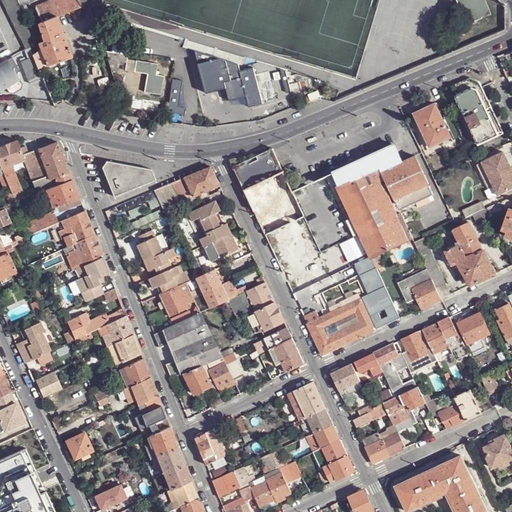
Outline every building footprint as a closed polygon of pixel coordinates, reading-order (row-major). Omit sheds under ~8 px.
[(2,0),(27,47),(29,46),(31,46),(36,36),(33,25),(30,22),(18,0),(2,0)] [(78,0),(51,0),(36,7),(41,21),(57,15),(57,16),(81,6),(78,0)] [(482,17),(489,14),(483,0),(460,0),(464,11),(462,12),(466,21),(481,15),(482,17)] [(485,0),(483,0),(489,14),(491,13),(485,0)] [(57,16),(57,15),(41,21),(39,22),(44,38),(44,39),(42,40),(40,44),(41,48),(48,65),(72,56),(57,16)] [(466,21),(466,23),(482,17),(481,15),(466,21)] [(468,41),(480,36),(478,31),(466,35),(468,41)] [(38,68),(33,56),(32,54),(29,48),(24,50),(26,56),(20,59),(29,83),(42,78),(38,68)] [(48,65),(41,48),(32,54),(33,56),(38,68),(48,65)] [(240,64),(196,50),(207,93),(227,88),(231,101),(247,96),(250,107),(264,104),(255,67),(242,71),(240,64)] [(127,56),(107,52),(109,62),(126,64),(127,56)] [(11,58),(0,64),(0,90),(5,87),(9,93),(14,94),(21,89),(22,85),(15,74),(19,72),(11,58)] [(157,64),(136,60),(134,72),(148,74),(145,92),(161,95),(164,76),(156,75),(157,64)] [(290,91),(284,67),(279,69),(285,92),(290,91)] [(107,76),(98,79),(101,88),(110,85),(107,76)] [(452,86),(457,96),(473,88),(478,89),(499,135),(504,132),(480,82),(471,78),(452,86)] [(182,80),(172,79),(166,112),(184,115),(185,107),(177,106),(182,80)] [(479,144),(499,135),(478,89),(473,88),(457,96),(479,144)] [(307,95),(310,101),(320,97),(318,91),(307,95)] [(452,135),(437,104),(416,113),(431,144),(452,135)] [(139,128),(137,136),(144,137),(146,129),(139,128)] [(454,141),(452,135),(431,144),(434,150),(454,141)] [(16,141),(0,147),(0,164),(1,168),(11,165),(23,160),(22,155),(19,149),(16,141)] [(38,149),(53,187),(71,180),(71,179),(63,160),(57,142),(38,149)] [(393,143),(374,153),(386,178),(401,210),(435,195),(416,156),(402,162),(393,143)] [(25,147),(19,149),(22,155),(27,153),(25,147)] [(231,159),(245,190),(285,170),(280,162),(274,148),(258,153),(241,157),(231,159)] [(53,187),(38,149),(27,153),(22,155),(23,160),(26,168),(30,177),(32,183),(33,186),(34,188),(36,194),(38,193),(46,190),(53,187)] [(511,167),(504,151),(477,165),(481,173),(487,170),(495,186),(498,194),(511,188),(511,167)] [(381,181),(386,178),(374,153),(334,173),(362,233),(373,257),(413,238),(402,213),(398,215),(381,181)] [(114,196),(157,180),(152,169),(106,161),(102,167),(114,196)] [(11,165),(1,168),(3,173),(12,194),(21,191),(11,165)] [(196,173),(180,180),(189,198),(221,185),(212,166),(196,173)] [(268,237),(306,218),(294,192),(285,170),(263,181),(245,190),(268,237)] [(487,170),(481,173),(489,189),(495,186),(487,170)] [(15,202),(12,194),(3,173),(0,174),(0,181),(9,205),(15,202)] [(76,190),(72,179),(71,179),(71,180),(53,187),(46,190),(53,208),(56,207),(70,201),(79,198),(76,190)] [(161,209),(189,198),(180,180),(153,191),(161,209)] [(36,194),(34,188),(26,191),(29,197),(36,194)] [(40,197),(38,193),(36,194),(29,197),(19,201),(21,205),(40,197)] [(81,203),(79,198),(70,201),(72,207),(81,203)] [(202,217),(210,235),(203,238),(206,245),(233,233),(229,223),(226,224),(222,226),(216,213),(220,212),(223,210),(218,200),(205,206),(191,213),(194,221),(202,217)] [(70,201),(56,207),(58,212),(72,207),(70,201)] [(481,202),(473,206),(476,213),(485,209),(481,202)] [(501,202),(488,208),(492,215),(504,209),(501,202)] [(473,206),(463,211),(467,218),(474,214),(476,213),(473,206)] [(0,226),(10,222),(15,220),(10,208),(5,210),(3,207),(0,208),(0,226)] [(478,225),(493,217),(492,215),(488,208),(485,209),(476,213),(474,214),(478,225)] [(50,214),(22,225),(27,236),(58,223),(54,212),(50,214)] [(89,223),(85,212),(61,222),(60,223),(63,229),(58,232),(62,240),(64,239),(68,247),(94,235),(89,223)] [(216,213),(222,226),(226,224),(220,212),(216,213)] [(472,285),(497,273),(470,222),(454,229),(460,242),(456,243),(458,246),(450,249),(448,242),(452,241),(451,238),(444,242),(448,250),(445,251),(452,265),(459,262),(468,278),(472,285)] [(142,262),(159,254),(149,231),(136,237),(139,244),(135,246),(142,262)] [(213,262),(241,249),(233,233),(206,245),(213,262)] [(98,245),(94,235),(68,247),(63,249),(65,255),(66,255),(73,271),(74,270),(84,266),(83,263),(102,255),(98,245)] [(442,299),(452,294),(425,237),(415,242),(428,269),(442,299)] [(23,243),(21,239),(18,240),(10,243),(12,247),(23,243)] [(0,280),(16,272),(7,253),(14,250),(12,247),(10,243),(4,246),(7,253),(1,256),(0,256),(0,280)] [(153,269),(156,276),(170,270),(165,261),(172,257),(169,250),(159,254),(142,262),(147,272),(153,269)] [(380,253),(373,257),(375,261),(378,269),(386,265),(380,253)] [(106,266),(103,257),(84,266),(74,270),(78,280),(73,282),(79,294),(83,303),(103,294),(99,285),(100,284),(97,279),(102,277),(109,274),(106,266)] [(191,261),(198,277),(204,275),(201,268),(200,268),(196,259),(191,261)] [(378,269),(375,261),(359,268),(370,294),(375,291),(386,286),(378,269)] [(187,282),(189,282),(184,272),(181,274),(177,266),(170,270),(156,276),(147,280),(152,290),(155,289),(158,287),(162,294),(187,282)] [(198,277),(206,292),(224,283),(222,279),(217,269),(204,275),(198,277)] [(423,308),(442,299),(428,269),(401,282),(408,300),(418,296),(419,299),(423,308)] [(267,282),(264,276),(258,279),(261,285),(267,282)] [(472,285),(468,278),(459,282),(462,289),(472,285)] [(213,307),(231,298),(243,293),(240,288),(234,291),(229,281),(224,283),(206,292),(213,307)] [(192,291),(187,282),(162,294),(161,294),(163,299),(167,307),(169,312),(171,316),(190,308),(187,302),(195,298),(195,297),(192,291)] [(247,291),(243,293),(231,298),(240,318),(248,314),(257,310),(266,329),(269,336),(288,327),(267,282),(261,285),(256,287),(247,291)] [(142,283),(136,285),(139,292),(145,290),(142,283)] [(390,323),(401,318),(386,286),(375,291),(379,299),(390,323)] [(32,289),(37,299),(41,297),(37,287),(32,289)] [(103,294),(107,303),(112,302),(119,299),(115,289),(103,294)] [(200,294),(198,289),(192,291),(195,297),(200,294)] [(323,355),(378,329),(366,305),(363,297),(362,298),(359,293),(337,303),(340,309),(321,317),(317,310),(305,315),(323,355)] [(167,307),(163,299),(158,302),(162,310),(167,307)] [(390,323),(379,299),(366,305),(378,329),(390,323)] [(42,310),(37,301),(30,305),(34,314),(42,311),(42,310)] [(509,339),(511,337),(511,304),(511,303),(495,311),(501,324),(509,339)] [(175,324),(194,315),(191,309),(172,318),(175,324)] [(126,316),(123,310),(116,314),(117,314),(107,319),(103,315),(92,320),(88,312),(78,317),(67,322),(75,340),(99,329),(126,316)] [(257,310),(248,314),(257,334),(266,329),(257,310)] [(175,324),(155,333),(161,347),(170,343),(173,351),(177,360),(167,364),(173,378),(178,375),(185,373),(203,366),(207,364),(224,357),(225,357),(202,312),(194,315),(175,324)] [(491,334),(482,313),(460,323),(469,344),(491,334)] [(130,326),(126,316),(99,329),(102,336),(110,332),(114,343),(133,335),(130,326)] [(470,353),(451,317),(439,323),(451,347),(454,353),(457,359),(470,353)] [(36,358),(41,356),(49,352),(51,351),(43,333),(45,332),(40,322),(25,329),(29,339),(25,340),(16,344),(25,363),(36,358)] [(439,323),(425,330),(434,349),(436,354),(451,347),(439,323)] [(25,329),(20,331),(25,340),(29,339),(25,329)] [(413,373),(433,363),(429,351),(434,349),(425,330),(403,340),(408,351),(403,353),(407,361),(413,373)] [(110,332),(102,336),(107,347),(108,346),(114,343),(110,332)] [(94,339),(92,334),(79,339),(81,345),(94,339)] [(137,344),(133,335),(114,343),(108,346),(112,356),(119,353),(123,362),(141,353),(137,344)] [(271,347),(279,365),(283,363),(287,371),(306,363),(294,337),(271,347)] [(231,344),(235,352),(239,351),(245,348),(241,339),(231,344)] [(395,344),(376,353),(380,364),(391,359),(395,367),(407,361),(403,353),(400,355),(395,344)] [(454,353),(451,347),(436,354),(439,360),(454,353)] [(41,356),(36,358),(40,365),(52,360),(49,352),(41,356)] [(225,357),(224,357),(227,362),(228,365),(238,359),(237,357),(237,356),(236,354),(235,352),(225,357)] [(119,353),(112,356),(116,365),(123,362),(119,353)] [(376,353),(356,362),(361,373),(380,364),(376,353)] [(143,358),(123,367),(124,367),(131,385),(150,376),(146,368),(143,358)] [(228,365),(235,379),(245,374),(238,359),(228,365)] [(391,359),(380,364),(385,373),(396,368),(395,367),(391,359)] [(227,362),(210,370),(213,375),(217,383),(222,392),(237,384),(235,379),(228,365),(227,362)] [(332,373),(341,390),(347,387),(361,381),(353,363),(332,373)] [(194,390),(195,394),(213,385),(217,383),(213,375),(209,377),(203,366),(185,373),(194,390)] [(124,367),(119,369),(126,387),(130,386),(131,385),(124,367)] [(55,371),(34,381),(42,400),(63,389),(55,371)] [(501,389),(492,372),(482,377),(484,381),(490,378),(497,391),(501,389)] [(3,374),(0,375),(0,397),(11,392),(3,374)] [(173,378),(175,385),(181,383),(178,375),(173,378)] [(154,386),(150,376),(131,385),(130,386),(126,387),(123,389),(128,403),(136,400),(138,404),(140,404),(157,396),(154,386)] [(484,381),(491,395),(497,391),(490,378),(484,381)] [(399,390),(401,396),(420,387),(416,380),(409,384),(410,385),(399,390)] [(314,381),(290,393),(299,413),(302,419),(303,418),(308,416),(327,407),(314,381)] [(213,385),(218,395),(222,393),(222,392),(217,383),(213,385)] [(237,396),(242,393),(238,385),(235,387),(236,389),(234,390),(237,396)] [(108,387),(100,391),(103,398),(104,397),(111,394),(112,394),(108,387)] [(350,393),(347,387),(341,390),(343,397),(350,393)] [(414,424),(419,422),(413,409),(427,402),(424,396),(420,387),(401,396),(407,409),(409,412),(412,418),(413,421),(414,424)] [(454,390),(448,393),(450,398),(456,395),(454,390)] [(457,397),(467,419),(482,412),(472,390),(457,397)] [(25,422),(11,392),(0,397),(0,418),(6,431),(25,422)] [(211,408),(226,401),(222,393),(218,395),(207,400),(211,408)] [(424,396),(427,402),(433,400),(429,393),(424,396)] [(146,436),(149,435),(152,442),(158,455),(178,446),(166,418),(163,419),(157,407),(161,405),(157,396),(140,404),(144,413),(137,417),(146,436)] [(394,399),(385,403),(389,412),(391,416),(393,420),(395,424),(397,423),(397,424),(412,418),(409,412),(407,409),(401,396),(397,398),(394,399)] [(433,400),(427,402),(433,416),(441,413),(445,410),(439,397),(433,400)] [(445,410),(441,413),(445,421),(448,428),(455,425),(467,419),(457,397),(451,400),(454,406),(445,410)] [(385,403),(374,408),(375,409),(370,412),(373,418),(389,412),(385,403)] [(363,408),(365,414),(370,412),(375,409),(374,408),(372,404),(363,408)] [(161,405),(157,407),(163,419),(166,418),(165,414),(161,405)] [(327,407),(308,416),(316,432),(334,423),(327,407)] [(354,419),(358,427),(374,419),(373,418),(370,412),(365,414),(354,419)] [(236,418),(242,432),(248,430),(242,416),(236,418)] [(308,416),(303,418),(311,434),(316,432),(308,416)] [(311,434),(310,434),(317,450),(341,439),(334,423),(316,432),(311,434)] [(381,435),(383,440),(399,432),(396,425),(389,429),(389,431),(381,435)] [(215,428),(208,432),(219,458),(227,455),(215,428)] [(208,464),(219,458),(208,432),(197,437),(208,464)] [(372,445),(383,440),(381,435),(380,432),(368,438),(372,445)] [(383,440),(391,455),(407,448),(399,432),(383,440)] [(84,433),(66,441),(74,459),(81,456),(87,453),(92,451),(84,433)] [(493,467),(501,464),(501,465),(503,466),(508,463),(509,461),(509,460),(511,458),(511,448),(505,435),(496,439),(497,441),(486,446),(490,456),(489,457),(493,467)] [(391,455),(383,440),(372,445),(368,438),(364,440),(375,463),(391,455)] [(349,455),(341,439),(318,450),(315,452),(322,467),(325,466),(349,455)] [(152,442),(145,444),(151,459),(158,455),(152,442)] [(178,446),(158,455),(165,473),(172,489),(174,488),(192,480),(189,473),(180,451),(178,446)] [(26,449),(21,451),(40,493),(45,491),(26,449)] [(278,450),(273,452),(280,468),(285,466),(278,450)] [(48,511),(40,493),(21,451),(0,460),(0,511),(48,511)] [(273,452),(265,456),(269,464),(264,467),(268,474),(280,468),(273,452)] [(313,452),(305,456),(309,464),(317,461),(313,452)] [(408,511),(443,495),(442,493),(446,492),(456,511),(490,511),(462,454),(397,485),(408,511)] [(158,455),(151,459),(158,476),(165,473),(158,455)] [(357,471),(349,455),(325,466),(333,482),(357,471)] [(282,473),(288,484),(304,476),(297,460),(285,466),(280,468),(282,473)] [(229,464),(214,471),(216,476),(231,469),(229,464)] [(235,470),(243,486),(245,485),(249,483),(245,476),(242,467),(235,470)] [(267,475),(269,479),(282,473),(280,468),(268,474),(267,475)] [(217,488),(221,496),(243,486),(235,470),(214,480),(217,488)] [(245,476),(249,483),(251,482),(262,477),(259,472),(249,476),(248,475),(245,476)] [(282,473),(269,479),(269,480),(277,499),(278,501),(284,498),(283,497),(292,492),(288,484),(282,473)] [(269,480),(269,479),(267,475),(262,477),(251,482),(253,487),(269,480)] [(192,480),(174,488),(178,499),(181,507),(199,498),(196,490),(192,480)] [(277,499),(269,480),(253,487),(257,496),(261,505),(277,499)] [(227,511),(251,511),(247,500),(257,496),(253,487),(251,482),(249,483),(245,485),(246,488),(242,490),(245,498),(225,507),(227,511)] [(178,499),(174,488),(172,489),(169,490),(173,502),(178,499)] [(365,489),(349,497),(355,510),(356,511),(372,511),(376,511),(365,489)] [(45,491),(40,493),(48,511),(55,511),(46,491),(45,491)] [(342,511),(350,511),(355,510),(349,497),(338,502),(342,511)] [(199,498),(181,507),(183,511),(204,511),(205,511),(199,498)] [(263,509),(278,503),(278,501),(277,499),(261,505),(263,509)] [(169,511),(177,509),(175,503),(167,507),(168,511),(169,511)]
